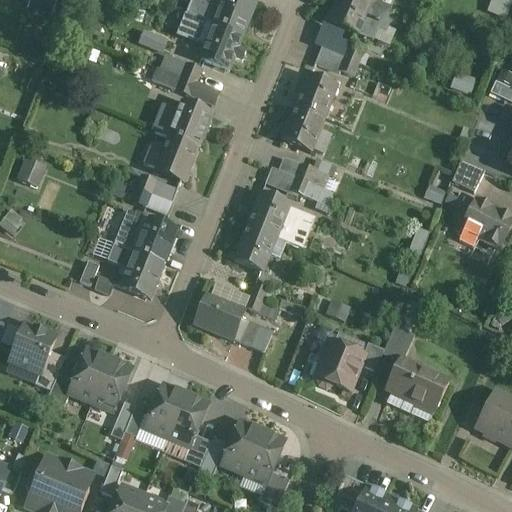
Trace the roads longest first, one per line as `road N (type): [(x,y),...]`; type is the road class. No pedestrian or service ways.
road 1 (residential): [(298,0),(160,347)]
road 2 (residential): [(160,347),(329,434)]
road 3 (residential): [(329,434),(490,511)]
road 4 (residential): [(0,282),(160,347)]
